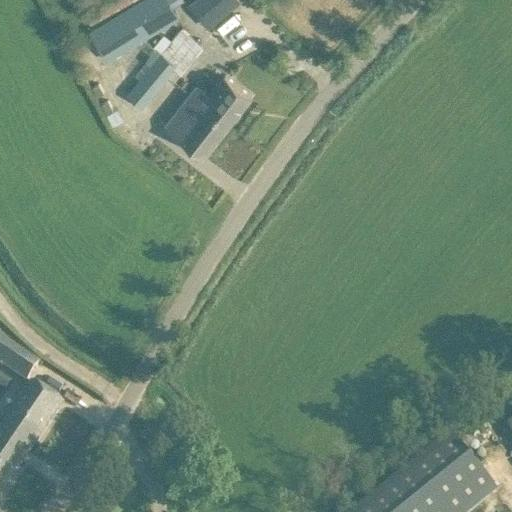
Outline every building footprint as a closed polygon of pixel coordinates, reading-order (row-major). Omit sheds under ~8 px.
[(179,17),(172,6),(182,0),(135,0),(89,28),(108,59),(179,17)] [(192,0),(189,3),(208,26),(239,0),(192,0)] [(126,91),(143,107),(176,66),(181,70),(202,44),(181,26),(126,91)] [(166,124),(189,143),(205,155),(252,95),(225,74),(209,94),(197,84),(166,124)] [(99,81),(92,85),(97,94),(104,90),(99,81)] [(107,98),(100,102),(105,111),(113,107),(107,98)] [(0,365),(26,382),(38,365),(0,339),(0,365)] [(31,384),(0,429),(0,433),(30,453),(62,405),(31,384)] [(0,496),(30,453),(0,433),(0,496)] [(452,437),(360,511),(472,511),(497,492),(452,437)]
